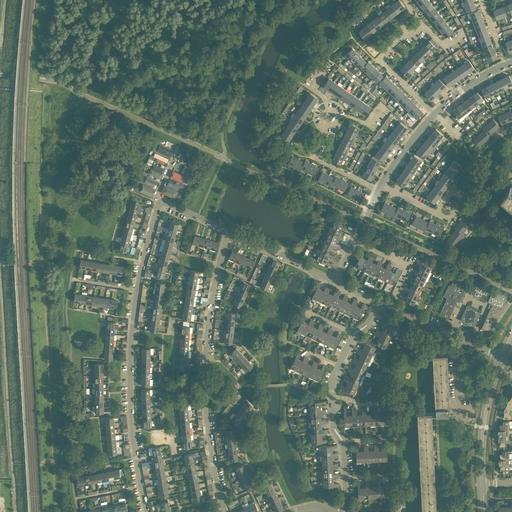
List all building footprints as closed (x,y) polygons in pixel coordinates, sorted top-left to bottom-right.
[(397,0),(394,2),(400,10),(405,7),(399,0),(397,0)] [(425,0),(420,4),(423,8),(430,2),(428,0),(425,0)] [(390,6),(396,13),(400,10),(394,2),(390,6)] [(433,6),(430,2),(423,8),(426,12),(433,6)] [(476,8),(474,3),(465,7),(467,12),(476,8)] [(508,4),(503,6),(507,15),(511,13),(508,4)] [(386,9),(392,16),(396,13),(390,6),(386,9)] [(426,12),(429,16),(437,10),(433,6),(426,12)] [(503,6),(499,8),(502,17),(507,15),(503,6)] [(497,19),(502,17),(499,8),(494,10),(497,19)] [(383,12),(389,19),(392,16),(386,9),(383,12)] [(469,13),(471,18),(480,14),(478,9),(469,13)] [(440,14),(437,10),(429,16),(432,20),(440,14)] [(378,15),(385,23),(389,19),(383,12),(378,15)] [(432,20),(436,24),(443,18),(440,14),(432,20)] [(482,19),(480,14),(471,18),(473,22),(482,19)] [(375,18),(381,26),(385,23),(378,15),(375,18)] [(377,29),(381,26),(375,18),(371,22),(377,29)] [(446,22),(443,18),(436,24),(439,28),(446,22)] [(475,27),(484,24),(482,19),(473,22),(475,27)] [(377,29),(371,22),(367,25),(373,32),(377,29)] [(439,28),(442,32),(449,26),(446,22),(439,28)] [(486,29),(484,24),(475,27),(477,32),(486,29)] [(363,28),(369,36),(373,32),(367,25),(363,28)] [(453,31),(449,26),(442,32),(445,37),(453,31)] [(358,31),(364,39),(369,36),(363,28),(358,31)] [(486,29),(477,32),(479,37),(487,33),(486,29)] [(489,38),(487,33),(479,37),(480,41),(489,38)] [(482,46),(491,43),(489,38),(480,41),(482,46)] [(425,44),(432,50),(436,47),(429,40),(425,44)] [(493,48),(491,43),(482,46),(484,51),(493,48)] [(432,50),(425,44),(422,47),(428,54),(432,50)] [(418,51),(425,58),(428,54),(422,47),(418,51)] [(345,55),(349,58),(356,52),(352,48),(345,55)] [(486,56),(495,52),(493,48),(484,51),(486,56)] [(414,55),(421,61),(425,58),(418,51),(414,55)] [(359,55),(356,52),(349,58),(353,62),(359,55)] [(497,57),(495,52),(486,56),(488,61),(497,57)] [(353,62),(356,66),(363,59),(359,55),(353,62)] [(411,58),(418,65),(421,61),(414,55),(411,58)] [(407,62),(414,69),(418,65),(411,58),(407,62)] [(367,62),(363,59),(356,66),(360,69),(362,68),(361,68),(367,62)] [(469,60),(464,63),(470,71),(474,68),(469,60)] [(368,61),(367,62),(361,68),(362,68),(365,71),(372,64),(368,61)] [(404,65),(410,72),(414,69),(407,62),(404,65)] [(460,66),(466,74),(470,71),(464,63),(460,66)] [(375,68),(372,64),(365,71),(369,75),(375,68)] [(400,69),(407,76),(410,72),(404,65),(400,69)] [(456,69),(461,77),(466,74),(460,66),(456,69)] [(372,79),(379,72),(375,68),(369,75),(372,79)] [(452,72),(457,80),(461,77),(456,69),(452,72)] [(383,75),(379,72),(372,79),(376,82),(383,75)] [(448,75),(453,83),(457,80),(452,72),(448,75)] [(379,82),(383,86),(389,79),(386,75),(379,82)] [(453,83),(448,75),(443,78),(449,86),(453,83)] [(323,86),(328,89),(333,81),(329,78),(323,86)] [(435,82),(442,89),(446,85),(439,78),(435,82)] [(504,78),(499,80),(503,88),(508,86),(504,78)] [(393,83),(389,79),(383,86),(387,89),(393,83)] [(503,88),(499,80),(495,82),(499,91),(503,88)] [(337,84),(333,81),(328,89),(332,92),(337,84)] [(432,86),(438,93),(442,89),(435,82),(432,86)] [(495,82),(490,84),(494,93),(499,91),(495,82)] [(397,86),(393,83),(387,89),(390,93),(397,86)] [(332,92),(336,94),(341,86),(337,84),(332,92)] [(494,93),(490,84),(486,87),(490,95),(494,93)] [(346,89),(341,86),(336,94),(340,97),(346,89)] [(400,90),(397,86),(390,93),(394,96),(400,90)] [(428,89),(435,96),(438,93),(432,86),(428,89)] [(485,98),(490,95),(486,87),(481,89),(485,98)] [(340,97),(344,100),(350,92),(346,89),(340,97)] [(424,93),(431,100),(435,96),(428,89),(424,93)] [(404,93),(400,90),(394,96),(397,100),(404,93)] [(473,95),(479,102),(483,99),(477,91),(473,95)] [(354,95),(350,92),(344,100),(349,103),(354,95)] [(307,97),(315,102),(318,98),(310,93),(307,97)] [(408,97),(404,93),(397,100),(401,104),(408,97)] [(349,103),(353,106),(358,98),(354,95),(349,103)] [(479,102),(473,95),(469,98),(475,105),(479,102)] [(312,106),(315,102),(307,97),(304,101),(312,106)] [(411,100),(408,97),(401,104),(405,107),(411,100)] [(363,101),(358,98),(353,106),(357,109),(363,101)] [(465,101),(471,108),(475,105),(469,98),(465,101)] [(415,104),(411,100),(405,107),(408,111),(415,104)] [(309,111),(312,106),(304,101),(301,105),(309,111)] [(357,109),(361,112),(367,104),(363,101),(357,109)] [(461,104),(467,112),(471,108),(465,101),(461,104)] [(371,107),(367,104),(361,112),(366,115),(371,107)] [(419,108),(415,104),(408,111),(412,114),(419,108)] [(457,107),(462,115),(467,112),(461,104),(457,107)] [(306,115),(309,111),(301,105),(298,110),(306,115)] [(458,118),(462,115),(457,107),(452,110),(458,118)] [(423,111),(419,108),(412,114),(416,118),(423,111)] [(303,119),(306,115),(298,110),(296,114),(303,119)] [(301,123),(303,119),(296,114),(293,118),(301,123)] [(501,125),(508,122),(504,114),(497,116),(501,125)] [(298,128),(301,123),(293,118),(290,122),(298,128)] [(488,124),(494,131),(499,126),(493,119),(488,124)] [(295,132),(298,128),(290,122),(287,126),(295,132)] [(400,122),(397,126),(404,132),(407,127),(400,122)] [(351,123),(348,128),(357,132),(359,127),(351,123)] [(467,131),(469,129),(472,127),(470,125),(468,123),(463,127),(467,131)] [(482,129),(484,130),(488,135),(494,131),(488,124),(482,129)] [(284,131),(292,136),(295,132),(287,126),(284,131)] [(393,130),(401,136),(404,132),(397,126),(393,130)] [(348,128),(346,132),(354,136),(357,132),(348,128)] [(443,134),(436,128),(432,132),(440,138),(443,134)] [(390,134),(398,140),(401,136),(393,130),(390,134)] [(478,135),(484,142),(490,137),(488,135),(484,130),(478,135)] [(289,140),(292,136),(284,131),(281,135),(289,140)] [(344,137),(352,141),(354,136),(346,132),(344,137)] [(429,136),(436,142),(440,138),(432,132),(429,136)] [(387,138),(395,144),(398,140),(390,134),(387,138)] [(479,146),(484,142),(478,135),(473,139),(479,146)] [(426,140),(433,146),(436,142),(429,136),(426,140)] [(350,146),(352,141),(344,137),(341,141),(350,146)] [(384,142),(392,148),(395,144),(387,138),(384,142)] [(423,144),(430,150),(433,146),(426,140),(423,144)] [(347,150),(350,146),(341,141),(339,146),(347,150)] [(381,146),(389,152),(392,148),(384,142),(381,146)] [(419,148),(427,154),(430,150),(423,144),(419,148)] [(175,151),(161,145),(158,152),(172,158),(175,151)] [(339,146),(337,150),(345,155),(347,150),(339,146)] [(378,150),(386,156),(389,152),(381,146),(378,150)] [(427,154),(419,148),(416,152),(423,158),(427,154)] [(337,150),(334,155),(343,159),(345,155),(337,150)] [(386,156),(378,150),(375,154),(383,160),(386,156)] [(169,160),(154,153),(153,156),(157,158),(156,160),(167,165),(169,160)] [(340,164),(343,159),(334,155),(332,159),(340,164)] [(411,159),(419,165),(422,160),(414,155),(411,159)] [(183,160),(193,165),(195,161),(184,156),(183,160)] [(287,164),(294,167),(298,159),(292,156),(291,156),(290,158),(287,164)] [(369,161),(378,166),(380,161),(372,157),(369,161)] [(304,162),(298,159),(294,167),(300,170),(301,169),(304,162)] [(408,163),(416,169),(419,165),(411,159),(408,163)] [(305,160),(304,162),(301,169),(307,172),(311,164),(305,160)] [(454,160),(451,164),(459,170),(462,165),(454,160)] [(375,170),(378,166),(369,161),(367,166),(375,170)] [(177,162),(174,168),(185,173),(188,168),(177,162)] [(405,168),(413,173),(416,169),(408,163),(405,168)] [(317,167),(311,164),(307,172),(313,175),(316,170),(317,168),(317,167)] [(448,168),(455,174),(459,170),(451,164),(448,168)] [(164,170),(155,166),(153,169),(163,174),(164,170)] [(373,175),(375,170),(367,166),(365,170),(373,175)] [(402,172),(410,177),(413,173),(405,168),(402,172)] [(445,172),(452,178),(455,174),(448,168),(445,172)] [(162,175),(151,170),(149,174),(161,179),(162,175)] [(362,175),(371,179),(373,175),(365,170),(362,175)] [(184,176),(173,171),(171,176),(182,181),(184,176)] [(318,180),(324,183),(328,175),(322,172),(318,180)] [(399,176),(407,181),(410,177),(402,172),(399,176)] [(442,176),(449,182),(452,178),(445,172),(442,176)] [(331,186),(331,185),(331,184),(335,178),(334,178),(328,175),(324,183),(331,186)] [(331,184),(331,185),(338,188),(342,179),(335,176),(334,178),(335,178),(331,184)] [(404,186),(407,181),(399,176),(396,180),(404,186)] [(439,181),(446,186),(449,182),(442,176),(439,181)] [(147,178),(145,183),(157,189),(160,183),(147,178)] [(170,179),(167,185),(175,189),(178,183),(170,179)] [(348,183),(342,179),(338,188),(344,191),(348,183)] [(436,185),(443,190),(446,186),(439,181),(436,185)] [(433,189),(440,194),(443,190),(436,185),(433,189)] [(156,192),(144,186),(141,192),(153,198),(156,192)] [(353,198),(357,190),(351,186),(347,195),(353,198)] [(176,192),(166,188),(164,194),(173,198),(176,192)] [(440,194),(433,189),(429,193),(437,199),(440,194)] [(363,193),(357,190),(353,198),(359,201),(363,193)] [(426,197),(434,203),(437,199),(429,193),(426,197)] [(132,202),(130,208),(138,210),(139,204),(132,202)] [(387,214),(391,205),(385,202),(380,210),(387,214)] [(397,209),(391,205),(387,214),(393,217),(394,215),(397,209)] [(398,207),(397,209),(394,215),(400,218),(404,210),(398,207)] [(136,216),(138,210),(130,208),(128,214),(136,216)] [(411,213),(404,210),(400,218),(406,222),(411,213)] [(467,211),(463,217),(470,223),(474,217),(467,211)] [(134,222),(136,216),(128,214),(126,220),(134,222)] [(412,224),(418,228),(422,220),(416,216),(412,224)] [(458,222),(466,228),(470,223),(463,217),(458,222)] [(133,228),(134,222),(126,220),(125,226),(133,228)] [(429,223),(428,223),(422,220),(418,228),(425,231),(426,229),(425,229),(429,223)] [(331,226),(340,231),(342,228),(346,230),(347,228),(333,221),(331,226)] [(429,221),(428,223),(429,223),(425,229),(426,229),(432,232),(436,224),(429,221)] [(170,222),(169,228),(176,230),(178,224),(170,222)] [(462,234),(462,233),(466,228),(458,222),(454,228),(456,229),(462,234)] [(442,228),(436,224),(432,232),(438,236),(442,228)] [(131,234),(133,228),(125,226),(123,231),(131,234)] [(340,231),(331,226),(328,231),(343,238),(344,235),(339,233),(340,231)] [(175,236),(176,230),(169,228),(167,234),(175,236)] [(456,229),(452,235),(459,240),(463,235),(462,233),(462,234),(456,229)] [(129,240),(131,234),(123,231),(122,237),(129,240)] [(343,238),(328,231),(326,235),(336,240),(337,238),(342,240),(343,238)] [(173,242),(175,236),(167,234),(165,240),(173,242)] [(192,243),(198,245),(200,237),(194,235),(192,243)] [(336,240),(326,235),(324,240),(338,247),(339,245),(335,242),(336,240)] [(455,246),(459,240),(452,235),(447,240),(455,246)] [(128,245),(129,240),(122,237),(120,243),(128,245)] [(206,239),(200,237),(198,245),(204,247),(206,239)] [(210,248),(212,241),(206,239),(204,247),(210,248)] [(171,248),(173,242),(165,240),(164,246),(171,248)] [(338,247),(324,240),(322,245),(332,249),(333,247),(337,249),(338,247)] [(218,242),(212,241),(210,248),(216,250),(218,242)] [(126,251),(128,245),(120,243),(118,249),(126,251)] [(332,249),(322,245),(320,249),(334,256),(335,254),(331,252),(332,249)] [(170,254),(171,248),(164,246),(162,252),(170,254)] [(334,256),(320,249),(318,254),(327,258),(328,256),(333,258),(334,256)] [(229,258),(235,260),(238,253),(232,250),(229,258)] [(168,260),(170,254),(162,252),(161,258),(168,260)] [(355,266),(360,268),(365,258),(362,257),(364,253),(362,252),(355,266)] [(238,253),(235,260),(240,263),(244,256),(238,253)] [(318,254),(315,259),(329,265),(331,263),(326,261),(327,258),(318,254)] [(367,260),(365,258),(360,268),(365,270),(371,256),(369,255),(367,260)] [(244,256),(240,263),(246,266),(249,258),(244,256)] [(371,256),(365,270),(369,273),(374,263),(371,262),(373,257),(371,256)] [(167,266),(168,260),(161,258),(159,263),(167,266)] [(251,268),(255,261),(249,258),(246,266),(251,268)] [(270,264),(277,267),(280,262),(273,258),(270,264)] [(376,264),(374,263),(369,273),(374,275),(381,261),(378,259),(376,264)] [(420,265),(419,267),(429,272),(431,267),(417,260),(415,263),(420,265)] [(381,261),(374,275),(378,277),(383,267),(380,266),(383,261),(382,261),(381,261)] [(165,272),(167,266),(159,263),(157,269),(165,272)] [(267,270),(275,273),(277,267),(270,264),(267,270)] [(385,268),(383,267),(378,277),(383,279),(390,265),(388,264),(385,268)] [(388,281),(392,271),(390,270),(392,266),(390,265),(383,279),(388,281)] [(426,276),(429,272),(419,267),(418,270),(413,267),(412,270),(426,276)] [(395,272),(392,271),(388,281),(393,284),(394,280),(397,281),(400,275),(397,274),(399,269),(397,268),(395,272)] [(146,269),(145,272),(144,277),(151,278),(153,271),(146,269)] [(163,277),(165,272),(157,269),(156,275),(163,277)] [(424,281),(426,276),(412,270),(409,269),(408,270),(410,271),(411,271),(411,272),(416,274),(414,277),(424,281)] [(265,275),(272,278),(275,273),(267,270),(265,275)] [(272,278),(265,275),(262,281),(269,284),(272,278)] [(404,277),(408,279),(422,286),(424,281),(414,277),(413,279),(409,277),(405,276),(404,277)] [(462,282),(454,278),(450,286),(449,285),(443,296),(447,298),(440,314),(448,318),(456,301),(457,302),(458,301),(459,301),(464,291),(462,289),(464,284),(462,283),(462,282)] [(420,290),(422,286),(408,279),(407,281),(411,283),(410,286),(420,290)] [(241,287),(248,291),(251,285),(243,281),(241,287)] [(259,286),(267,290),(269,284),(262,281),(259,286)] [(312,297),(316,299),(321,289),(319,288),(321,284),(318,283),(312,297)] [(490,289),(477,283),(475,283),(471,293),(472,295),(484,300),(490,289)] [(324,291),(321,289),(316,299),(321,301),(328,287),(326,286),(324,291)] [(404,288),(418,295),(420,290),(410,286),(409,288),(405,286),(404,288)] [(248,291),(241,287),(238,293),(245,296),(248,291)] [(326,304),(330,294),(328,293),(330,288),(328,287),(321,301),(326,304)] [(416,300),(418,295),(404,288),(403,288),(403,290),(407,292),(406,295),(416,300)] [(333,295),(330,294),(326,304),(330,306),(337,291),(335,290),(333,295)] [(487,302),(492,304),(502,308),(505,302),(506,303),(507,300),(506,300),(507,296),(493,290),(487,302)] [(335,308),(339,298),(337,297),(339,292),(337,291),(330,306),(335,308)] [(245,296),(238,293),(235,298),(243,302),(245,296)] [(342,299),(339,298),(335,308),(340,310),(346,296),(344,295),(342,299)] [(399,298),(413,304),(416,300),(406,295),(405,297),(400,295),(399,298)] [(344,312),(349,302),(346,301),(349,297),(346,296),(340,310),(344,312)] [(243,302),(235,298),(233,304),(240,307),(243,302)] [(351,303),(349,302),(344,312),(349,314),(355,300),(354,299),(351,303)] [(353,316),(358,307),(356,306),(358,301),(355,300),(349,314),(353,316)] [(361,308),(358,307),(353,316),(358,319),(365,304),(363,303),(361,308)] [(492,304),(486,316),(481,328),(487,329),(487,328),(492,330),(495,324),(494,323),(496,321),(502,308),(492,304)] [(460,320),(464,322),(474,327),(481,313),(467,306),(460,320)] [(387,318),(386,320),(396,325),(398,320),(384,313),(383,316),(387,318)] [(114,328),(114,325),(115,322),(111,321),(111,317),(108,316),(107,321),(106,327),(114,328)] [(297,330),(301,332),(306,323),(303,321),(305,317),(303,316),(297,330)] [(308,324),(306,323),(301,332),(306,335),(313,320),(310,319),(308,324)] [(306,335),(311,337),(315,327),(313,326),(315,321),(313,320),(306,335)] [(394,329),(396,325),(386,320),(385,323),(381,320),(380,323),(394,329)] [(317,328),(315,327),(311,337),(315,339),(322,325),(320,323),(317,328)] [(392,334),(394,329),(380,323),(379,325),(383,327),(382,329),(392,334)] [(315,339),(320,341),(324,331),(322,330),(324,325),(322,325),(315,339)] [(327,332),(324,331),(320,341),(324,343),(331,329),(329,328),(327,332)] [(324,343),(329,345),(334,335),(331,334),(333,330),(331,329),(324,343)] [(376,330),(375,332),(390,339),(392,334),(382,329),(381,332),(376,330)] [(336,337),(334,335),(329,345),(334,348),(341,333),(338,332),(336,337)] [(388,343),(390,339),(375,332),(374,334),(379,336),(378,339),(388,343)] [(370,341),(368,344),(373,346),(375,343),(385,348),(388,343),(378,339),(377,341),(372,339),(371,341),(370,341)] [(365,345),(363,347),(373,352),(376,347),(373,346),(368,344),(361,340),(360,343),(365,345)] [(230,353),(234,357),(240,352),(236,347),(230,353)] [(371,356),(373,352),(363,347),(362,350),(358,348),(357,350),(371,356)] [(369,361),(371,356),(357,350),(356,352),(360,354),(359,357),(369,361)] [(244,357),(240,352),(234,357),(239,362),(244,357)] [(290,367),(295,370),(300,360),(297,358),(299,354),(297,353),(290,367)] [(446,354),(432,354),(432,355),(434,355),(437,411),(435,411),(435,412),(443,411),(443,416),(448,416),(445,354),(446,354)] [(302,361),(300,360),(295,370),(300,372),(306,357),(304,356),(302,361)] [(239,362),(243,366),(248,361),(244,357),(239,362)] [(300,372),(304,374),(309,364),(307,363),(309,358),(306,357),(300,372)] [(353,357),(353,359),(367,366),(369,361),(359,357),(358,359),(353,357)] [(365,370),(367,366),(353,359),(352,361),(356,363),(355,366),(365,370)] [(253,366),(248,361),(243,366),(247,371),(253,366)] [(312,365),(309,364),(304,374),(309,376),(316,362),(314,361),(312,365)] [(309,376),(314,378),(318,368),(316,367),(318,363),(316,362),(309,376)] [(321,369),(318,368),(314,378),(319,380),(325,366),(323,365),(321,369)] [(365,370),(355,366),(354,368),(349,366),(348,368),(362,375),(365,370)] [(360,380),(362,375),(348,368),(347,370),(352,373),(350,375),(360,380)] [(345,375),(344,378),(358,384),(360,380),(350,375),(349,377),(345,375)] [(356,389),(358,384),(344,378),(343,380),(347,382),(346,384),(356,389)] [(339,387),(354,394),(356,389),(346,384),(345,387),(341,385),(339,387)] [(500,416),(500,418),(501,418),(511,417),(511,394),(511,396),(510,399),(506,397),(506,398),(506,397),(505,399),(506,399),(509,401),(506,405),(504,412),(504,413),(504,416),(501,416),(500,416)] [(245,398),(241,403),(243,405),(249,410),(253,406),(252,405),(247,400),(245,398)] [(245,415),(249,410),(243,405),(239,410),(245,415)] [(241,419),(245,415),(239,410),(235,414),(241,419)] [(434,511),(430,412),(431,412),(431,411),(417,412),(417,413),(418,413),(423,511),(434,511)] [(237,424),(241,419),(235,414),(231,419),(237,424)] [(499,430),(509,430),(509,421),(503,421),(503,424),(500,424),(500,428),(499,428),(499,430)] [(509,449),(509,440),(499,440),(499,442),(500,442),(500,446),(503,446),(503,449),(509,449)] [(500,453),(500,456),(500,458),(499,458),(499,459),(509,459),(509,450),(503,450),(503,453),(500,453)] [(238,474),(246,470),(243,464),(236,468),(238,474)] [(499,464),(499,466),(500,466),(500,470),(503,470),(503,473),(509,473),(509,464),(499,464)] [(238,474),(241,479),(248,476),(246,470),(238,474)] [(251,481),(248,476),(241,479),(244,485),(251,481)] [(247,490),(254,487),(251,481),(244,485),(247,490)] [(262,484),(265,490),(272,487),(269,481),(262,484)] [(275,492),(272,487),(265,490),(268,496),(275,492)] [(268,496),(271,501),(278,498),(275,492),(268,496)] [(245,498),(242,499),(245,504),(247,507),(244,509),(245,511),(252,511),(249,506),(247,502),(245,498)] [(281,503),(278,498),(271,501),(273,507),(281,503)] [(114,511),(121,511),(119,501),(119,500),(113,502),(114,505),(114,511)] [(125,500),(119,501),(121,511),(122,511),(127,511),(126,503),(125,500)] [(160,503),(162,509),(170,507),(168,501),(160,503)] [(249,506),(252,511),(255,511),(258,510),(255,503),(249,506)] [(276,511),(283,509),(281,503),(273,507),(276,511)]
